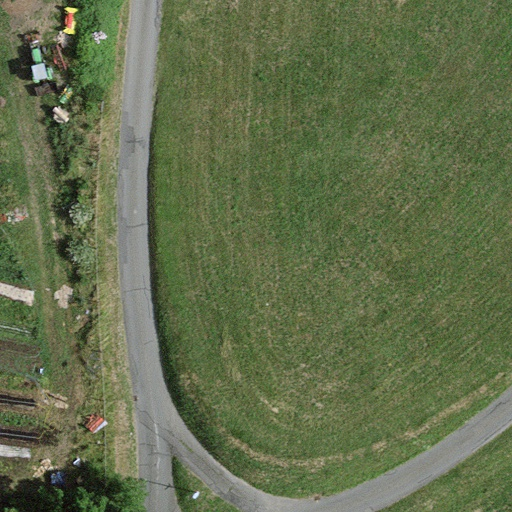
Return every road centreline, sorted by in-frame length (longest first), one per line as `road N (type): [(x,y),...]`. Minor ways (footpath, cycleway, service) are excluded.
road 1 (unclassified): [(147,0),(132,179),(152,419)]
road 2 (unclassified): [(511,410),(396,493),(351,511)]
road 3 (unclassified): [(294,511),(152,419)]
